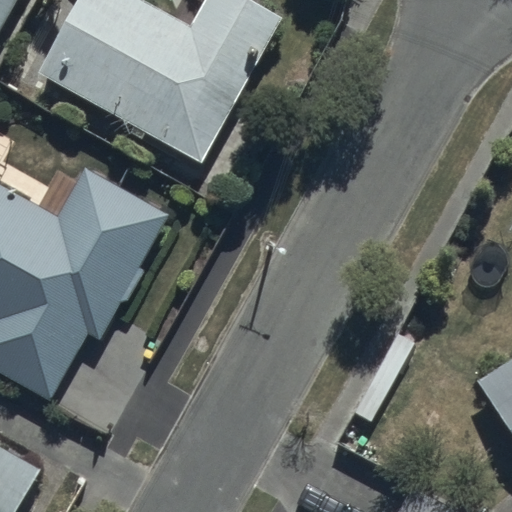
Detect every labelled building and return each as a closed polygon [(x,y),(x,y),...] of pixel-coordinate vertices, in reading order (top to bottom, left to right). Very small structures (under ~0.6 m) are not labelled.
[(0,0),(0,38),(21,0),(0,0)] [(80,0),(38,76),(203,168),(283,25),(239,0),(208,0),(191,31),(136,0),(80,0)] [(0,377),(51,406),(89,336),(100,342),(123,302),(128,305),(146,272),(141,269),(170,218),(86,171),(59,221),(0,188),(0,377)] [(397,337),(353,415),(374,427),(418,349),(397,337)] [(511,363),(477,385),(511,438),(511,363)] [(0,450),(0,511),(19,511),(41,475),(0,450)] [(455,511),(411,486),(395,511),(455,511)]
